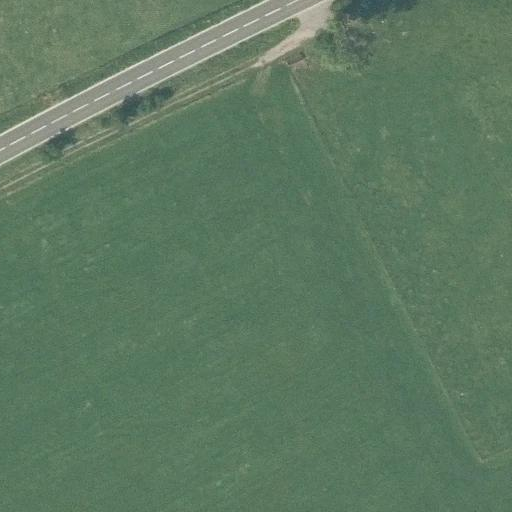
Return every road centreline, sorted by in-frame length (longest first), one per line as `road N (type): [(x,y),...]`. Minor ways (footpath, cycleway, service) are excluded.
road 1 (track): [(300,0),(312,31),(0,186)]
road 2 (secondary): [(296,0),(0,150)]
